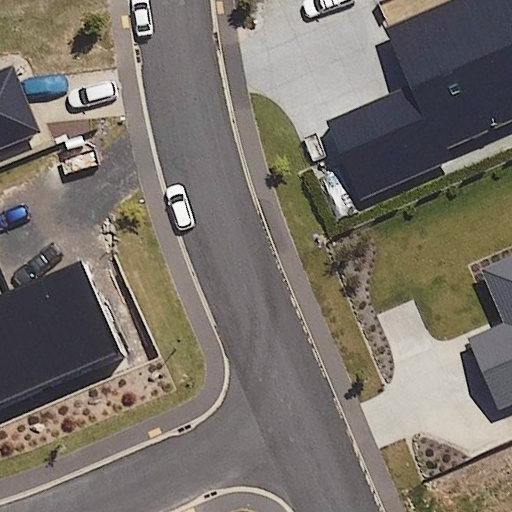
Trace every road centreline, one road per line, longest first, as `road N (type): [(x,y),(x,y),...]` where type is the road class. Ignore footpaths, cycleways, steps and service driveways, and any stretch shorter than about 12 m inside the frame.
road 1 (residential): [(170,0),(176,81),(211,213),(295,405)]
road 2 (residential): [(75,511),(295,405)]
